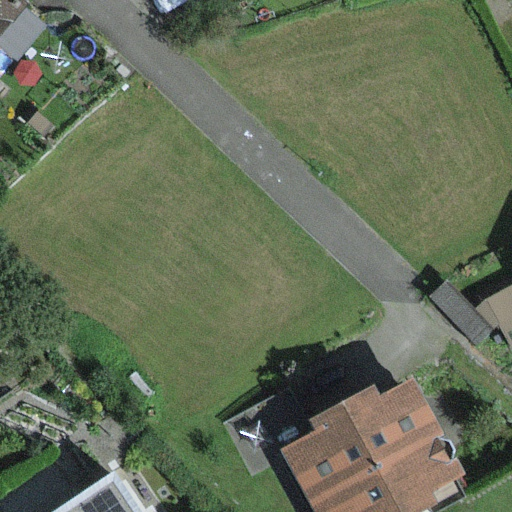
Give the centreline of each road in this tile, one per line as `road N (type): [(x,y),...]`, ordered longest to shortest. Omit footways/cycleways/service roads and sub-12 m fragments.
road 1 (residential): [(103,0),(408,295)]
road 2 (residential): [(125,436),(12,511)]
